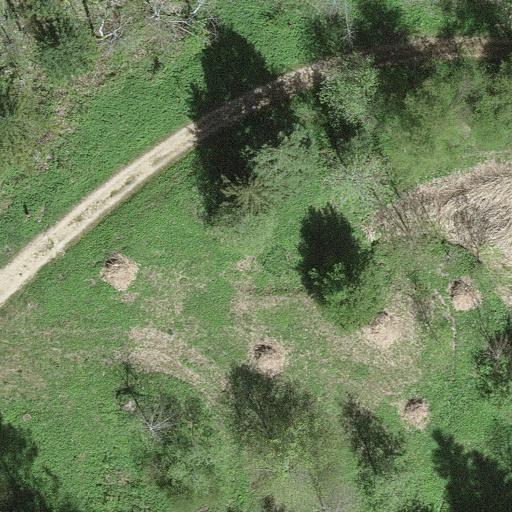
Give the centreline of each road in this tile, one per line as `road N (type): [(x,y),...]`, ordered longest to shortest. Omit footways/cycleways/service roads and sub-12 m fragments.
road 1 (track): [(511,50),(355,49),(234,111),(0,286)]
road 2 (track): [(389,45),(275,0)]
